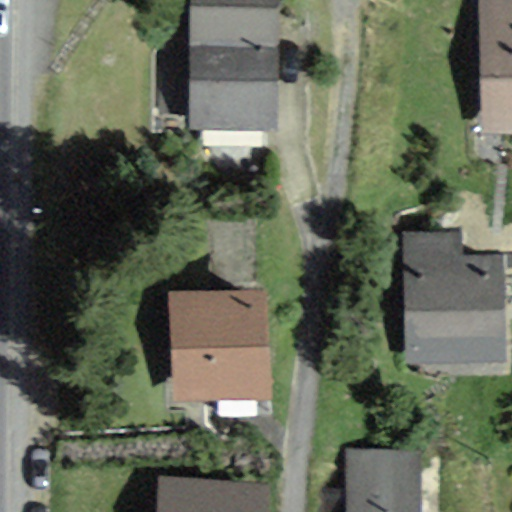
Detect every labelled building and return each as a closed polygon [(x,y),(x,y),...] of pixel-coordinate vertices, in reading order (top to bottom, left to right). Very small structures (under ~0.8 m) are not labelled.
[(275,132),(275,0),(188,0),(188,131),(275,132)] [(511,133),(511,0),(484,0),(483,133),(511,133)] [(460,257),(460,235),(404,235),(405,362),(506,361),(505,257),(460,257)] [(272,402),(269,295),(169,297),(172,404),(272,402)] [(418,511),(418,455),(347,456),(347,511),(418,511)] [(265,511),(267,485),(160,479),(158,511),(265,511)]
